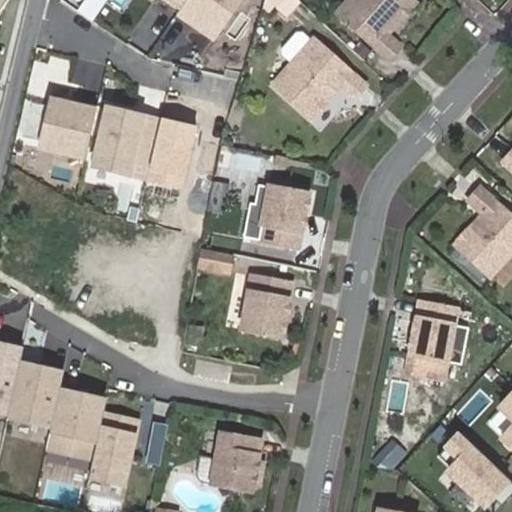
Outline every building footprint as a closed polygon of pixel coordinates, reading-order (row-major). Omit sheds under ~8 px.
[(0,0),(0,13),(8,0),(0,0)] [(185,0),(166,0),(179,9),(185,0)] [(244,13),(249,0),(217,0),(217,1),(244,13)] [(300,2),(296,0),(269,0),(269,2),(286,18),(300,2)] [(415,3),(412,0),(350,0),(338,13),(389,59),(399,47),(386,35),(415,3)] [(283,53),(293,63),(314,41),(303,31),(297,33),(284,48),(283,53)] [(366,85),(314,40),(314,41),(293,63),(275,84),(312,117),(341,85),(355,97),(366,85)] [(95,108),(48,97),(36,150),(83,160),(95,108)] [(159,119),(105,106),(91,169),(145,181),(159,119)] [(308,194),(272,187),(261,241),(298,247),(308,194)] [(511,253),(511,217),(480,188),(468,202),(483,216),(455,247),(489,278),(511,253)] [(219,272),(223,253),(206,250),(202,268),(219,272)] [(234,274),(237,256),(223,253),(219,272),(234,274)] [(291,284),(254,277),(244,330),(281,337),(291,284)] [(458,309),(420,302),(410,355),(447,362),(458,309)] [(22,348),(0,342),(0,416),(6,418),(22,348)] [(65,372),(20,362),(4,431),(49,441),(65,372)] [(106,399),(60,389),(49,441),(45,459),(92,469),(106,399)] [(511,392),(500,404),(511,416),(511,428),(504,437),(511,445),(511,392)] [(142,420),(104,412),(92,469),(89,481),(126,489),(142,420)] [(261,441),(224,434),(214,486),(251,494),(261,441)] [(400,463),(410,450),(393,438),(383,451),(400,463)] [(214,487),(218,463),(203,461),(199,479),(203,484),(214,487)]
